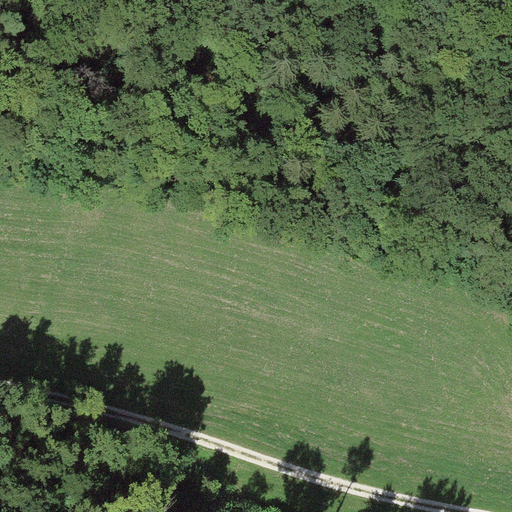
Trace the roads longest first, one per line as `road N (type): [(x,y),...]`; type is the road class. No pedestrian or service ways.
road 1 (track): [(511,271),(493,250),(355,181),(129,45),(0,14)]
road 2 (track): [(455,511),(0,386)]
